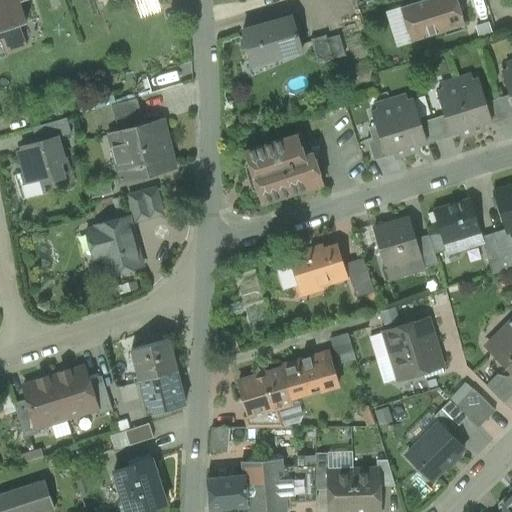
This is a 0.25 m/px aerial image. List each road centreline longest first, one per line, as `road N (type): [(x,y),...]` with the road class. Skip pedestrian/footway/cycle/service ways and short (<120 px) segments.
road 1 (residential): [(204,244),(511,154)]
road 2 (residential): [(204,244),(199,0)]
road 3 (residential): [(194,511),(202,303)]
road 4 (residential): [(22,357),(202,303)]
road 5 (residential): [(22,357),(0,238)]
